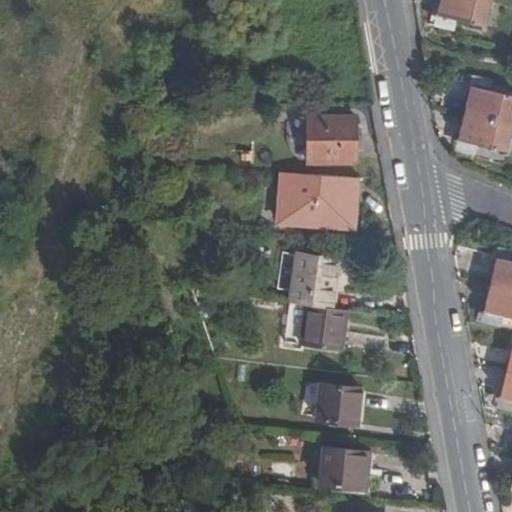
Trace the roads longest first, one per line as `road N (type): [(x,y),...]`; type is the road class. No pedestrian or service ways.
road 1 (tertiary): [(421,181),(470,511)]
road 2 (tertiary): [(387,0),(421,181)]
